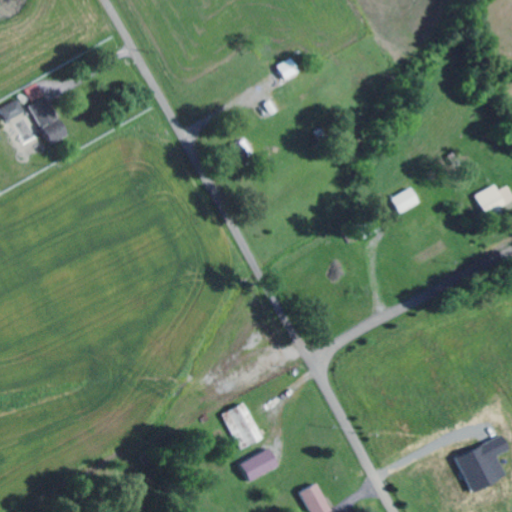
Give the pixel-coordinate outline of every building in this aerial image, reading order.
[(278,66),(286,81),(301,73),(293,58),(278,66)] [(33,102),(45,95),(39,83),(26,90),(33,102)] [(50,144),(68,137),(51,97),(34,104),(50,144)] [(2,109),(9,121),(26,112),(20,99),(2,109)] [(255,157),(248,140),(227,149),(235,166),(255,157)] [(487,216),(511,204),(511,191),(510,186),(499,191),(497,186),(477,195),(487,216)] [(394,199),(403,215),(423,203),(414,188),(394,199)] [(265,439),(245,403),(224,416),(243,451),(265,439)] [(459,458),(475,493),(508,478),(499,456),(511,450),(505,436),(459,458)] [(252,482),(281,466),(271,449),(243,465),(252,482)] [(333,511),(318,484),(301,494),(311,511),(333,511)]
